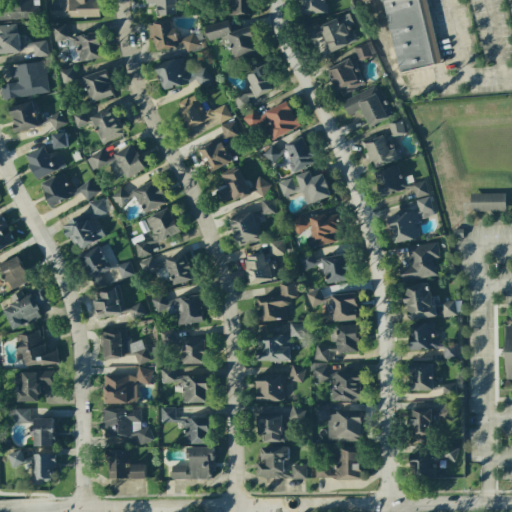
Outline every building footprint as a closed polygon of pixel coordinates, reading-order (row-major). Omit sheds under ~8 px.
[(0,0),(0,19),(39,18),(38,0),(0,0)] [(99,16),(99,0),(85,0),(84,0),(56,0),(56,3),(49,3),(49,17),(99,16)] [(177,13),(175,0),(145,0),(146,4),(157,3),(159,16),(177,13)] [(227,0),(228,15),(248,14),(247,0),(227,0)] [(384,0),(426,0),(441,61),(401,71),(384,0)] [(358,41),(348,14),(318,25),(317,22),(305,26),(311,41),(323,36),(329,52),(358,41)] [(148,24),(150,42),(154,41),(156,50),(185,46),(185,50),(198,48),(196,35),(178,38),(176,28),(172,29),(171,21),(148,24)] [(206,26),(209,41),(229,37),(233,60),(257,54),(251,27),(231,31),(229,21),(206,26)] [(0,52),(33,50),(33,57),(47,56),(46,41),(19,44),(17,24),(0,25),(0,52)] [(55,41),(75,38),(78,61),(103,58),(100,32),(68,36),(66,24),(52,25),(55,41)] [(327,69),(339,96),(365,85),(355,63),(373,54),(369,43),(353,50),(356,56),(327,69)] [(156,64),(162,89),(198,81),(199,86),(210,83),(207,68),(185,73),(181,58),(156,64)] [(0,86),(2,99),(49,92),(44,61),(11,66),(14,82),(0,84),(0,86)] [(60,69),(62,85),(75,83),(73,68),(60,69)] [(114,95),(106,69),(82,77),(91,102),(114,95)] [(272,89),(263,69),(246,76),(252,90),(232,98),(238,110),(250,105),(248,100),(272,89)] [(341,101),(348,115),(361,109),(369,126),(392,116),(385,100),(381,102),(374,86),(341,101)] [(215,117),(218,124),(231,117),(224,104),(204,113),(195,94),(176,103),(188,130),(215,117)] [(9,107),(16,131),(39,125),(33,101),(9,107)] [(265,112),(272,127),(267,130),(271,140),(300,127),(288,101),(265,112)] [(100,143),(124,135),(115,107),(91,115),(100,143)] [(262,120),(253,109),(242,118),(251,129),(262,120)] [(72,113),(76,128),(89,124),(85,110),(72,113)] [(66,124),(59,111),(46,117),(53,130),(66,124)] [(208,170),(232,163),(229,152),(228,152),(224,139),(239,135),(234,121),(220,125),(223,137),(200,144),(208,170)] [(404,134),(402,122),(389,124),(391,136),(404,134)] [(67,147),(66,133),(52,134),(53,148),(67,147)] [(395,147),(390,149),(384,134),(362,142),(373,169),(399,158),(395,147)] [(304,136),(285,144),(293,163),(289,165),(292,172),(315,163),(304,136)] [(145,169),(133,144),(114,154),(115,157),(108,160),(115,173),(122,169),(126,178),(145,169)] [(272,164),(281,154),(270,144),(262,154),(272,164)] [(26,154),(37,179),(65,167),(59,153),(50,157),(45,146),(26,154)] [(108,162),(102,150),(86,158),(92,170),(108,162)] [(381,196),(413,189),(415,198),(428,195),(425,180),(403,185),(399,165),(375,171),(381,196)] [(226,187),(218,190),(224,204),(250,192),(238,166),(220,175),(226,187)] [(330,197),(324,174),(312,177),(310,172),(278,181),(282,196),(302,191),(306,204),(330,197)] [(41,183),(52,207),(82,193),(85,200),(97,194),(91,181),(71,190),(63,173),(41,183)] [(262,197),(270,185),(258,177),(250,189),(262,197)] [(167,204),(157,180),(133,189),(143,213),(167,204)] [(120,205),(130,196),(121,187),(111,196),(120,205)] [(505,193),(470,194),(471,212),(505,211),(505,193)] [(389,216),(394,243),(420,238),(416,219),(434,216),(430,196),(416,199),(418,210),(389,216)] [(92,216),(107,213),(103,199),(88,203),(92,216)] [(275,214),(274,199),(260,200),(261,214),(275,214)] [(180,234),(170,208),(145,218),(152,238),(133,246),(138,258),(151,253),(149,246),(180,234)] [(229,218),(237,247),(260,240),(252,212),(229,218)] [(0,250),(15,243),(9,230),(1,213),(0,214),(0,250)] [(298,235),(310,225),(301,213),(289,223),(298,235)] [(335,242),(333,233),(340,231),(336,213),(309,218),(313,237),(306,238),(307,247),(335,242)] [(105,237),(101,229),(95,232),(85,214),(63,225),(76,251),(105,237)] [(285,256),(284,240),(269,241),(270,257),(285,256)] [(408,246),(411,265),(399,267),(401,281),(437,275),(435,259),(440,258),(437,242),(408,246)] [(104,286),(100,274),(117,268),(121,279),(133,275),(127,259),(108,266),(101,246),(80,254),(92,290),(104,286)] [(264,251),(245,253),(248,283),(275,281),(274,261),(265,262),(264,251)] [(174,285),(194,279),(186,253),(155,263),(153,257),(140,261),(144,275),(168,267),(174,285)] [(347,254),(313,259),(313,253),(300,255),(302,268),(324,265),(326,283),(351,280),(347,254)] [(7,291),(30,281),(19,256),(0,264),(0,280),(2,280),(7,291)] [(258,298),(260,311),(257,311),(258,322),(286,319),(285,305),(291,304),(290,298),(297,297),(295,281),(280,283),(282,295),(258,298)] [(434,317),(431,283),(405,285),(407,319),(434,317)] [(49,303),(42,287),(23,295),(21,292),(1,300),(13,330),(41,318),(38,308),(49,303)] [(93,294),(97,319),(121,315),(116,289),(93,294)] [(358,320),(356,294),(321,296),(321,290),(308,291),(309,306),(324,305),(325,322),(358,320)] [(200,295),(165,299),(165,295),(153,296),(155,315),(176,312),(177,325),(203,322),(200,295)] [(441,301),(442,317),(456,316),(455,300),(441,301)] [(135,322),(147,315),(140,302),(128,309),(135,322)] [(411,350),(443,349),(443,359),(457,358),(457,343),(435,344),(435,323),(410,324),(411,350)] [(290,361),(290,339),(304,339),(304,324),(289,324),(289,335),(261,334),(261,361),(290,361)] [(338,325),(339,333),(330,334),(331,342),(338,342),(338,354),(359,353),(357,324),(338,325)] [(103,359),(135,356),(136,363),(147,362),(145,341),(128,342),(127,329),(101,331),(103,359)] [(59,362),(57,351),(45,352),(42,330),(18,333),(23,367),(59,362)] [(181,338),(181,364),(206,363),(206,338),(181,338)] [(314,360),(327,361),(329,348),(316,346),(314,360)] [(433,363),(409,363),(410,391),(434,390),(433,363)] [(289,380),(302,383),(305,368),(291,366),(289,380)] [(361,400),(360,372),(328,373),(328,366),(314,366),(314,381),(333,381),(334,401),(361,400)] [(105,403),(137,403),(136,383),(151,383),(151,368),(137,369),(137,375),(104,375),(105,403)] [(208,402),(208,375),(175,376),(175,368),(162,368),(162,383),(174,383),(174,392),(182,392),(182,403),(208,402)] [(17,401),(40,401),(39,385),(54,384),(54,371),(16,372),(17,401)] [(282,401),(282,375),(257,374),(257,401),(282,401)] [(361,441),(362,412),(328,411),(329,405),(315,405),(314,420),(327,420),(327,440),(361,441)] [(185,444),(209,444),(209,418),(175,418),(175,407),(160,407),(160,422),(185,422),(185,444)] [(29,408),(14,409),(15,423),(30,423),(29,408)] [(412,439),(431,438),(431,408),(411,409),(412,439)] [(141,409),(104,409),(104,438),(138,438),(138,443),(151,443),(151,427),(140,427),(141,409)] [(291,433),(291,416),(258,415),(258,441),(285,442),(286,433),(291,433)] [(55,446),(55,418),(32,418),(32,446),(55,446)] [(259,446),(258,477),(291,479),(291,473),(283,473),(284,460),(288,460),(289,447),(259,446)] [(172,479),(210,479),(210,461),(214,461),(213,447),(187,447),(188,465),(172,465),(172,479)] [(336,480),(362,479),(362,448),(336,448),(336,480)] [(12,468),(25,463),(20,449),(7,454),(12,468)] [(108,479),(129,478),(128,449),(107,450),(108,479)] [(411,450),(412,478),(434,478),(434,450),(411,450)] [(53,482),(54,454),(36,453),(36,465),(33,465),(33,482),(53,482)] [(145,464),(131,464),(131,479),(146,478),(145,464)] [(329,477),(329,464),(315,464),(316,478),(329,477)] [(306,479),(306,465),(292,465),(292,479),(306,479)]
